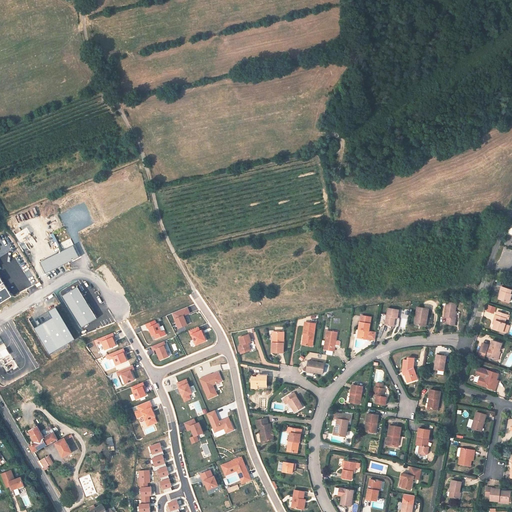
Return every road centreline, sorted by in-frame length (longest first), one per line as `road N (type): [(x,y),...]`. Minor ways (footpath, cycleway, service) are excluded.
road 1 (track): [(192,285),(162,230),(139,148),(86,50),(82,0)]
road 2 (residential): [(0,323),(71,276),(92,274),(150,379)]
road 3 (residential): [(282,511),(256,456),(229,346)]
road 4 (residential): [(511,212),(468,340)]
road 5 (secondary): [(63,511),(0,402)]
road 6 (residential): [(326,396),(310,456),(329,511)]
